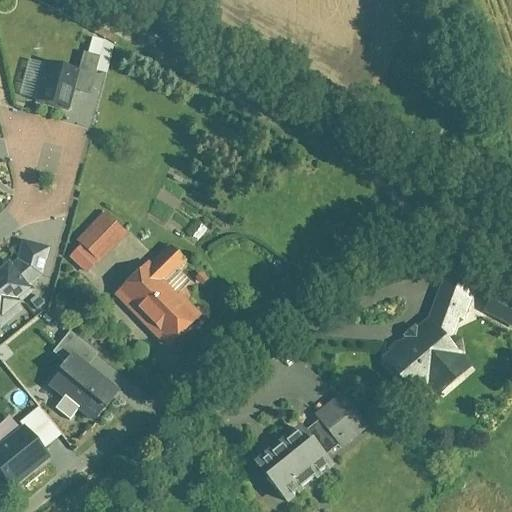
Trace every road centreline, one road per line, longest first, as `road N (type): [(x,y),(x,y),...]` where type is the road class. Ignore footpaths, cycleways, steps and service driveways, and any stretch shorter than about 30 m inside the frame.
road 1 (residential): [(420,189),(11,511)]
road 2 (unclassified): [(75,0),(420,189)]
